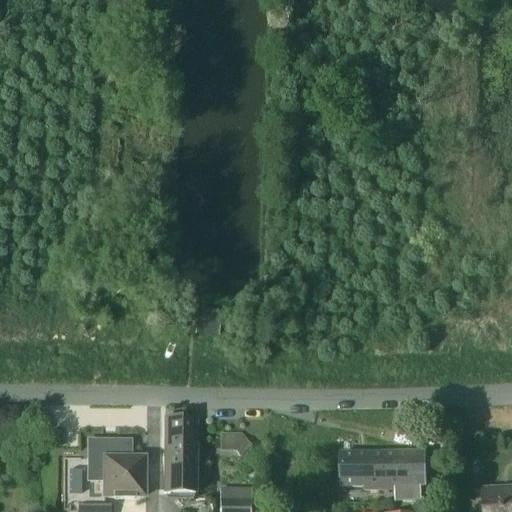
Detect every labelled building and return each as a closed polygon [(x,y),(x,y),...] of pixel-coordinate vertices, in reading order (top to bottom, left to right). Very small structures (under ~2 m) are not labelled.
[(218,336),(220,312),(201,311),(199,334),(218,336)] [(195,495),(195,419),(165,419),(164,495),(195,495)] [(223,435),(223,452),(250,453),(251,436),(223,435)] [(104,498),(143,497),(143,458),(128,458),(128,442),(88,443),(89,481),(104,481),(104,498)] [(424,454),(341,455),(342,487),(364,487),(364,492),(395,491),(421,491),(421,486),(425,486),(424,454)] [(511,511),(511,490),(484,492),(484,511),(511,511)]
